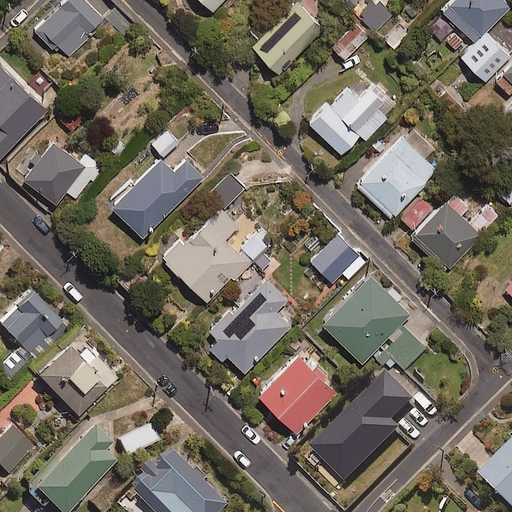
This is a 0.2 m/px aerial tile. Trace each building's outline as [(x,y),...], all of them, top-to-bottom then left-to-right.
[(84,0),(58,0),(33,25),(64,58),(104,20),(84,0)] [(200,0),(210,9),(219,0),(200,0)] [(321,26),(295,0),(292,0),(249,43),(275,70),(321,26)] [(391,13),(378,0),(344,0),(373,30),(391,13)] [(473,39),(509,0),(446,0),(439,8),(473,39)] [(366,34),(353,21),(329,44),(343,57),(366,34)] [(410,34),(402,24),(384,38),(392,48),(410,34)] [(486,80),(510,54),(484,29),(460,55),(486,80)] [(511,59),(501,71),(511,82),(511,59)] [(0,149),(43,108),(0,64),(0,149)] [(397,104),(372,81),(357,97),(345,86),(330,102),(326,98),(306,119),(339,151),(357,132),(364,138),(397,104)] [(70,130),(89,110),(74,96),(55,116),(70,130)] [(176,142),(164,127),(149,140),(161,155),(176,142)] [(351,182),(388,218),(437,169),(400,133),(351,182)] [(84,164),(49,138),(21,175),(56,201),(84,164)] [(108,202),(139,234),(201,173),(183,155),(170,168),(156,154),(108,202)] [(506,201),(511,194),(511,166),(492,186),(506,201)] [(243,187),(228,170),(210,186),(225,203),(243,187)] [(419,195),(398,217),(409,228),(431,206),(419,195)] [(479,232),(443,198),(411,230),(448,265),(479,232)] [(176,237),(160,253),(204,298),(245,257),(222,235),(235,222),(217,205),(181,241),(176,237)] [(363,261),(335,232),(308,258),(329,281),(340,270),(346,277),(363,261)] [(409,313),(366,271),(318,319),(360,361),(409,313)] [(284,300),(263,279),(232,310),(228,306),(206,328),(214,336),(204,346),(218,359),(224,354),(242,372),(289,325),(274,310),(284,300)] [(58,322),(26,289),(0,313),(0,324),(27,352),(58,322)] [(425,346),(406,327),(382,350),(402,369),(425,346)] [(31,371),(73,414),(112,375),(90,352),(80,362),(60,341),(31,371)] [(29,365),(13,349),(0,362),(0,363),(15,379),(29,365)] [(334,390),(295,352),(255,393),(293,431),(334,390)] [(411,398),(384,370),(308,445),(342,480),(398,425),(391,418),(411,398)] [(109,440),(89,420),(27,481),(57,511),(59,511),(114,458),(102,446),(109,440)] [(156,438),(147,422),(116,438),(124,455),(156,438)] [(31,446),(9,424),(0,433),(0,465),(5,471),(31,446)] [(511,440),(479,474),(511,506),(511,440)] [(221,511),(228,506),(176,454),(136,493),(154,511),(221,511)]
